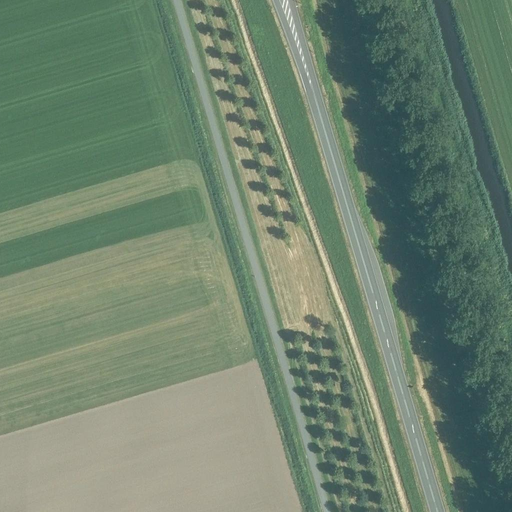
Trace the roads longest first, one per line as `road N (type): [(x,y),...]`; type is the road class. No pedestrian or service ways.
road 1 (unclassified): [(326,511),(176,0)]
road 2 (trunk): [(438,511),(327,141)]
road 3 (trunk): [(275,0),(327,141)]
road 4 (trunk): [(327,141),(291,0)]
